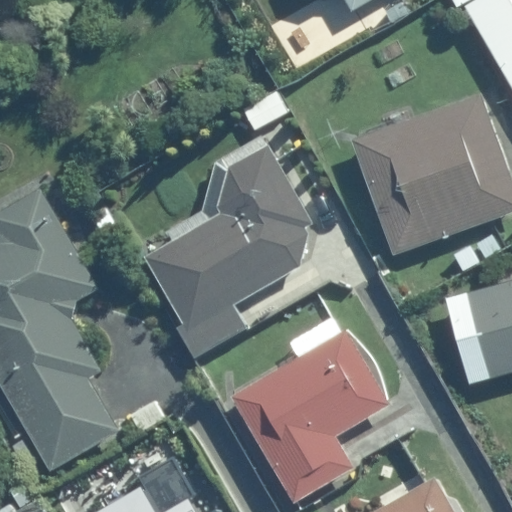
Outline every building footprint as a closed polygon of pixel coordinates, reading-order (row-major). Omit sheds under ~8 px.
[(347,0),(354,12),(374,0),(347,0)] [(511,0),(477,0),(468,5),(511,82),(511,0)] [(511,213),(511,179),(481,94),(355,139),(396,256),(511,213)] [(314,222),(271,147),(231,167),(221,206),(224,213),(147,256),(188,326),(186,327),(200,357),(250,329),(236,305),(305,268),(312,233),(309,226),(314,222)] [(100,288),(40,187),(0,210),(0,230),(1,232),(0,237),(0,378),(53,470),(121,428),(92,377),(104,371),(74,321),(78,300),(100,288)] [(493,380),(511,373),(511,261),(492,266),(496,284),(469,292),(493,380)] [(325,306),(317,293),(302,302),(309,316),(325,306)] [(392,405),(349,329),(234,395),(297,502),(356,466),(338,436),(392,405)] [(456,511),(437,478),(376,511),(456,511)] [(46,511),(39,499),(17,511),(46,511)]
